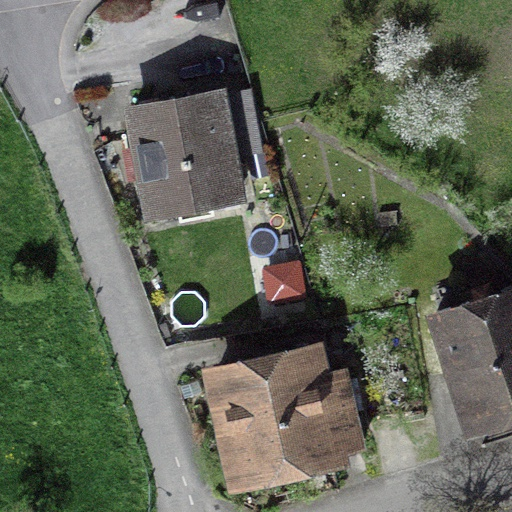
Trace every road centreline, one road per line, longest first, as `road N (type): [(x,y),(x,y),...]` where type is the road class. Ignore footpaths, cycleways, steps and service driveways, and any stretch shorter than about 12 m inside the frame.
road 1 (residential): [(14,0),(186,511)]
road 2 (residential): [(511,470),(373,511)]
